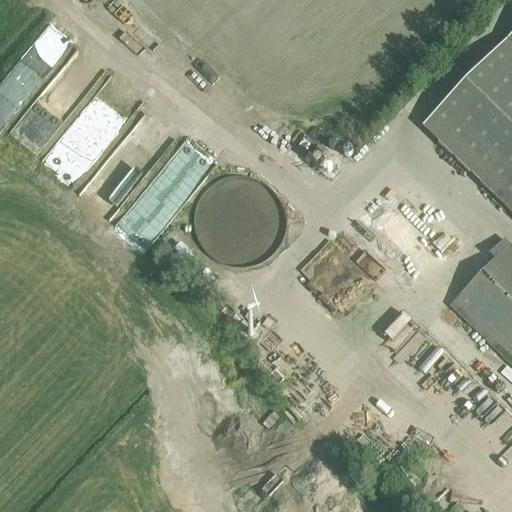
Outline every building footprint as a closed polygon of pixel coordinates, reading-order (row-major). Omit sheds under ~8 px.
[(511,35),(422,128),(511,215),(511,35)] [(123,162),(153,120),(125,100),(94,142),(123,162)] [(127,171),(189,208),(206,180),(177,163),(183,153),(158,138),(171,116),(163,111),(148,136),(148,135),(127,171)] [(225,264),(238,268),(251,267),(264,263),(275,255),(283,244),(288,232),(289,218),(287,206),(281,194),(272,185),(261,178),(249,175),(236,175),(224,179),(213,185),(204,195),(198,208),(196,221),(198,235),(204,247),(213,257),(225,264)] [(495,263),(452,307),(511,364),(511,246),(505,240),(489,256),(495,263)] [(329,300),(333,296),(337,300),(352,284),(315,251),(297,270),(329,300)] [(484,452),(511,424),(511,381),(431,301),(410,323),(436,349),(409,377),(484,452)] [(505,449),(511,440),(511,423),(496,442),(505,449)] [(490,475),(498,467),(486,456),(479,464),(490,475)]
